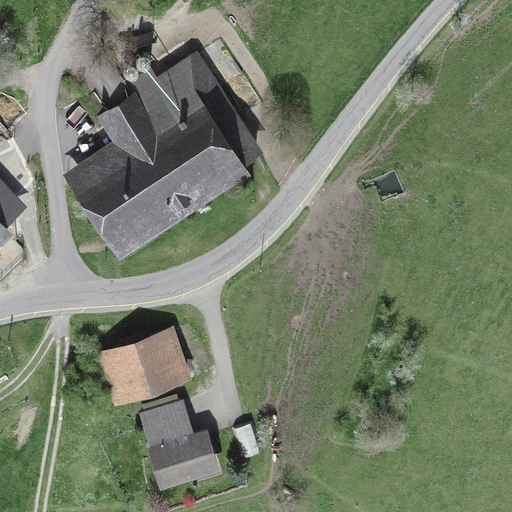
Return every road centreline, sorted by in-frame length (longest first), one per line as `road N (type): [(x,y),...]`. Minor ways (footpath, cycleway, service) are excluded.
road 1 (tertiary): [(0,313),(167,286),(230,258),(289,202),(450,0)]
road 2 (track): [(64,300),(40,511)]
